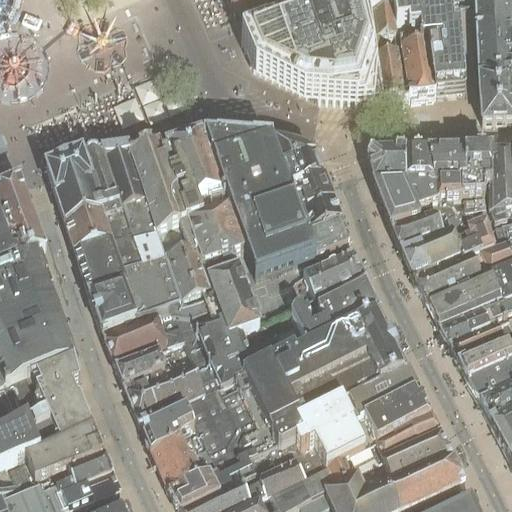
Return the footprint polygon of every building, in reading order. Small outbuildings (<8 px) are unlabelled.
[(219,0),(230,26),(284,5),(295,0),(219,0)] [(387,0),(375,5),(361,11),(364,17),(366,28),(387,17),(389,26),(391,41),(395,60),(395,40),(418,38),(420,52),(426,51),(432,104),(443,103),(461,101),(463,100),(464,99),(456,15),(460,15),(460,13),(456,13),(454,0),(387,0)] [(505,5),(476,11),(473,12),(469,12),(469,14),(474,13),(477,84),(479,100),(479,107),(511,106),(511,97),(510,75),(505,5)] [(352,14),(240,49),(256,83),(304,108),(318,109),(356,111),(379,109),(372,65),(374,65),(372,56),(370,56),(368,41),(366,28),(364,17),(361,11),(352,14)] [(366,28),(368,41),(370,56),(372,56),(374,65),(372,65),(379,109),(381,109),(382,109),(403,107),(395,60),(391,41),(389,26),(387,17),(366,28)] [(426,51),(420,52),(399,55),(407,107),(408,107),(410,108),(432,106),(432,104),(426,51)] [(479,107),(479,113),(480,120),(481,128),(481,131),(511,130),(511,109),(511,106),(479,107)] [(182,353),(188,368),(195,383),(210,377),(211,382),(217,394),(256,375),(268,369),(261,356),(249,361),(241,342),(260,335),(238,277),(206,288),(201,274),(240,260),(239,257),(243,255),(201,147),(201,145),(160,160),(158,155),(130,163),(164,268),(180,316),(184,328),(192,350),(182,353)] [(202,147),(201,147),(243,255),(254,285),(312,264),(304,244),(308,242),(302,223),(293,199),(285,177),(276,152),(275,152),(202,147)] [(288,154),(276,152),(285,177),(313,165),(311,163),(307,160),(293,156),(288,155),(288,154)] [(101,162),(100,162),(128,237),(108,244),(117,267),(136,260),(142,276),(164,268),(130,163),(126,158),(101,161),(101,162)] [(463,206),(463,190),(462,160),(460,160),(460,159),(458,158),(431,159),(430,159),(429,160),(428,160),(428,186),(436,210),(463,206)] [(463,206),(485,205),(487,193),(488,193),(489,159),(462,160),(463,190),(463,206)] [(511,160),(490,159),(489,159),(488,193),(491,193),(488,220),(492,231),(505,226),(501,216),(511,215),(511,160)] [(394,162),(398,189),(428,186),(428,160),(404,161),(404,162),(403,162),(403,161),(394,161),(394,162)] [(81,163),(100,219),(108,244),(128,237),(100,162),(81,163)] [(463,206),(436,210),(428,186),(398,189),(394,162),(379,162),(379,165),(374,173),(372,176),(369,177),(373,191),(373,193),(389,234),(404,230),(420,226),(437,220),(445,218),(452,239),(483,227),(485,205),(463,206)] [(64,231),(100,219),(81,163),(71,167),(71,166),(70,166),(70,167),(64,169),(62,169),(63,170),(45,177),(48,184),(64,231)] [(313,165),(285,177),(293,199),(323,187),(313,165)] [(323,187),(293,199),(302,223),(332,211),(323,187)] [(22,194),(20,188),(0,195),(0,218),(19,268),(41,258),(45,256),(22,194)] [(332,211),(302,223),(308,242),(340,230),(332,211)] [(0,277),(19,268),(0,218),(0,277)] [(100,219),(64,231),(72,256),(108,244),(100,219)] [(437,220),(420,226),(404,230),(404,232),(390,236),(399,258),(412,253),(413,254),(444,242),(437,220)] [(399,259),(413,289),(494,258),(483,227),(452,239),(444,242),(413,254),(399,259)] [(340,230),(308,242),(304,244),(312,264),(348,252),(340,230)] [(508,249),(510,251),(511,254),(511,230),(502,233),(507,247),(508,249)] [(117,267),(108,244),(72,256),(88,304),(123,293),(120,283),(142,276),(136,260),(117,267)] [(413,289),(424,310),(511,275),(511,254),(510,251),(494,258),(413,289)] [(65,345),(60,330),(49,299),(48,295),(47,292),(43,278),(46,276),(41,258),(19,268),(0,277),(0,393),(1,395),(41,378),(65,368),(72,365),(66,348),(67,348),(66,344),(65,345)] [(314,308),(360,285),(362,285),(352,262),(302,284),(314,308)] [(511,275),(424,310),(424,311),(437,335),(500,309),(501,312),(511,307),(511,275)] [(306,353),(307,355),(370,323),(377,320),(364,291),(363,291),(360,285),(314,308),(290,319),(306,353)] [(100,339),(100,340),(136,327),(123,293),(88,304),(87,304),(100,339)] [(448,354),(455,351),(511,327),(511,307),(501,312),(438,337),(448,354)] [(107,358),(184,328),(180,316),(102,345),(107,358)] [(255,486),(247,468),(287,450),(288,450),(302,443),(296,431),(338,410),(339,412),(406,379),(405,378),(406,378),(405,376),(404,376),(395,358),(396,357),(389,344),(387,341),(378,322),(377,320),(370,324),(370,323),(307,355),(306,353),(286,361),(285,360),(268,369),(256,375),(217,394),(219,398),(234,391),(237,397),(221,404),(217,397),(204,403),(203,401),(181,412),(196,442),(214,479),(225,501),(256,486),(255,486)] [(511,327),(455,351),(448,355),(458,373),(476,366),(511,349),(511,327)] [(115,377),(182,353),(192,350),(184,328),(107,358),(115,377)] [(268,369),(285,360),(279,343),(259,350),(261,356),(268,369)] [(511,349),(476,366),(458,373),(466,391),(511,370),(511,349)] [(122,395),(188,368),(182,353),(115,377),(122,395)] [(0,395),(0,430),(37,411),(40,419),(26,426),(31,439),(45,433),(53,451),(84,439),(91,436),(79,404),(76,405),(70,394),(79,390),(72,365),(65,368),(41,378),(1,395),(0,395)] [(122,395),(130,414),(196,384),(195,383),(188,368),(122,395)] [(485,407),(485,408),(511,395),(511,370),(466,391),(478,411),(485,407)] [(349,433),(416,400),(406,379),(339,412),(349,433)] [(181,412),(203,401),(196,384),(130,414),(138,433),(147,429),(181,412)] [(489,432),(496,428),(511,420),(511,395),(485,408),(478,412),(489,432)] [(429,424),(416,400),(349,433),(339,412),(338,410),(296,431),(302,443),(288,450),(295,468),(294,469),(293,470),(301,486),(326,473),(421,427),(429,424)] [(196,442),(181,412),(147,429),(147,431),(139,435),(150,461),(196,442)] [(511,420),(496,428),(497,429),(489,433),(511,472),(511,471),(511,420)] [(337,495),(361,483),(439,445),(429,424),(421,427),(326,473),(337,495)] [(39,459),(31,439),(26,426),(0,441),(0,477),(6,474),(24,466),(39,459)] [(34,490),(45,485),(65,477),(102,464),(91,437),(84,439),(53,451),(39,459),(24,466),(32,486),(34,490)] [(150,461),(167,500),(214,479),(196,442),(150,461)] [(441,466),(448,463),(439,445),(361,483),(369,501),(441,466)] [(45,485),(54,505),(103,486),(110,483),(102,464),(65,477),(45,485)] [(361,483),(337,495),(301,511),(420,511),(433,506),(462,494),(461,493),(463,492),(449,464),(441,467),(441,466),(369,501),(361,483)] [(0,503),(1,503),(0,500),(0,499),(32,486),(24,466),(6,474),(8,478),(13,488),(0,493),(0,503)] [(256,486),(225,501),(199,511),(249,511),(301,486),(293,470),(294,469),(256,486)] [(301,511),(337,495),(326,473),(301,486),(249,511),(301,511)] [(199,511),(225,501),(214,479),(167,500),(173,511),(199,511)] [(58,511),(92,511),(119,501),(110,484),(103,487),(103,486),(54,505),(58,511)] [(0,511),(58,511),(54,505),(45,485),(34,490),(1,503),(0,503),(0,511)]
